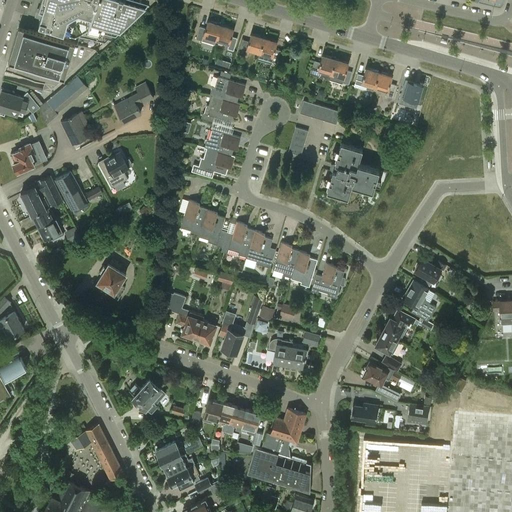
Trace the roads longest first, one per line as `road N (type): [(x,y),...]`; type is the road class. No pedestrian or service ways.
road 1 (residential): [(64,336),(96,330),(323,407)]
road 2 (residential): [(153,511),(64,336)]
road 3 (residential): [(384,275),(304,218),(238,193)]
road 4 (residential): [(384,275),(437,191),(506,185)]
road 5 (residential): [(0,194),(149,117)]
road 6 (residential): [(323,407),(326,382),(384,275)]
road 7 (secondary): [(236,0),(368,39)]
road 8 (residential): [(64,336),(0,216)]
road 9 (secondary): [(368,39),(485,74)]
